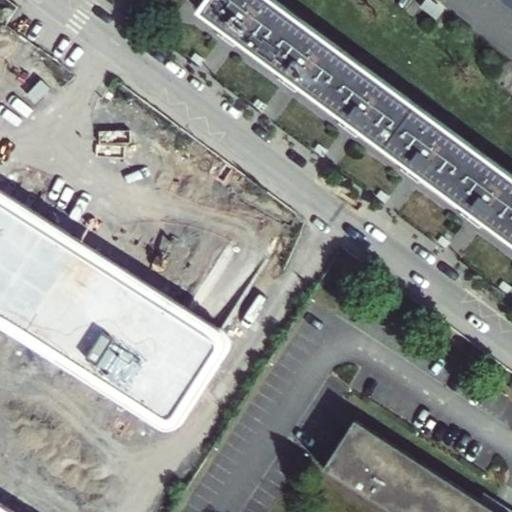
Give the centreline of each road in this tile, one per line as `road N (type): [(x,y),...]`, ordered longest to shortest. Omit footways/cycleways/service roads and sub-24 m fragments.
road 1 (tertiary): [(50,0),(511,337)]
road 2 (unknown): [(0,381),(97,221),(92,191),(51,151)]
road 3 (unknown): [(51,151),(122,50)]
